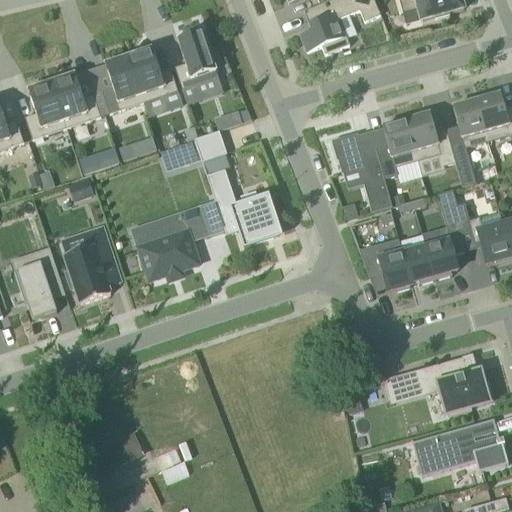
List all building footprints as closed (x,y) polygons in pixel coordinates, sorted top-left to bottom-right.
[(375,6),(372,0),(339,0),(320,8),(304,14),(309,27),(311,33),(300,38),(307,55),(322,50),(325,58),(350,48),(339,22),(360,14),(364,25),(380,19),(375,6)] [(398,0),(402,14),(417,10),(421,24),(435,20),(436,22),(450,18),(449,16),(464,12),(462,6),(465,5),(463,0),(398,0)] [(203,35),(178,43),(186,67),(175,71),(182,94),(218,81),(203,35)] [(151,52),(128,60),(144,106),(178,95),(170,72),(159,76),(151,52)] [(110,118),(144,106),(128,60),(105,68),(113,91),(102,95),(110,118)] [(51,86),(67,132),(101,121),(93,98),(82,102),(74,78),(51,86)] [(67,132),(51,86),(28,93),(36,117),(25,121),(33,143),(67,132)] [(500,97),(476,104),(488,145),(511,138),(511,108),(504,111),(500,97)] [(488,145),(476,104),(453,110),(458,129),(446,133),(456,166),(458,175),(470,171),(465,152),(488,145)] [(0,111),(0,154),(24,146),(16,124),(5,127),(0,111)] [(242,113),(228,117),(232,130),(246,126),(242,113)] [(406,123),(418,165),(441,158),(444,169),(456,166),(446,133),(435,136),(429,117),(406,123)] [(394,171),(418,165),(406,123),(382,130),(383,132),(388,149),(376,153),(384,183),(396,179),(394,171)] [(194,128),(185,131),(189,144),(198,141),(194,128)] [(195,143),(202,166),(227,157),(219,135),(195,143)] [(392,210),(376,153),(363,156),(357,137),(331,144),(337,164),(338,163),(342,177),(359,172),(371,216),(392,210)] [(135,146),(118,152),(122,164),(139,158),(135,146)] [(196,164),(190,146),(174,152),(180,171),(196,164)] [(96,157),(78,163),(83,178),(101,172),(96,157)] [(238,212),(225,173),(207,179),(215,204),(225,235),(226,238),(238,234),(244,253),(251,251),(250,248),(278,238),(266,203),(238,212)] [(50,174),(39,178),(42,188),(44,193),(55,190),(50,174)] [(38,175),(27,179),(32,192),(42,188),(39,178),(38,175)] [(68,188),(72,197),(84,192),(87,200),(94,198),(88,181),(68,188)] [(405,196),(393,199),(395,208),(407,205),(405,196)] [(426,209),(424,201),(413,205),(415,212),(426,209)] [(183,223),(150,234),(152,240),(154,246),(139,251),(139,252),(150,285),(164,280),(167,279),(181,274),(199,268),(191,246),(210,240),(225,235),(215,204),(200,209),(180,216),(183,223)] [(415,212),(413,205),(401,208),(403,216),(415,212)] [(354,206),(343,209),(347,223),(358,220),(354,206)] [(441,213),(446,230),(448,237),(470,231),(468,224),(469,224),(465,207),(441,213)] [(502,228),(499,216),(479,221),(469,224),(468,224),(470,231),(475,247),(480,245),(486,267),(495,265),(495,267),(495,268),(511,264),(502,228)] [(380,220),(382,228),(393,224),(391,217),(380,220)] [(511,264),(511,263),(511,225),(502,228),(511,264)] [(70,275),(66,276),(71,292),(75,291),(81,308),(110,298),(100,267),(113,262),(102,231),(89,236),(93,249),(64,258),(70,275)] [(458,273),(454,258),(450,244),(426,251),(435,283),(452,279),(452,277),(451,278),(450,275),(458,273)] [(33,257),(37,268),(17,275),(33,323),(57,315),(52,302),(57,300),(54,289),(60,287),(60,288),(62,288),(50,251),(33,257)] [(426,251),(403,257),(411,286),(412,286),(418,284),(419,287),(418,287),(419,288),(435,283),(426,251)] [(377,254),(361,259),(369,279),(382,276),(387,295),(396,293),(397,295),(409,291),(409,289),(412,288),(412,286),(411,286),(403,257),(403,256),(379,262),(377,254)] [(483,387),(480,375),(468,378),(463,361),(405,377),(405,379),(405,378),(410,396),(426,391),(428,397),(440,393),(447,417),(448,417),(450,421),(471,415),(470,411),(492,405),(487,386),(483,387)] [(183,371),(131,389),(143,423),(174,412),(178,424),(196,417),(203,436),(219,431),(203,384),(188,388),(183,371)] [(345,403),(359,399),(357,389),(343,393),(345,403)] [(475,446),(470,430),(412,447),(421,481),(475,466),(478,476),(508,468),(502,449),(504,448),(503,444),(499,445),(498,440),(475,446)] [(109,472),(143,458),(135,436),(101,450),(109,472)] [(507,511),(505,502),(470,511),(507,511)]
